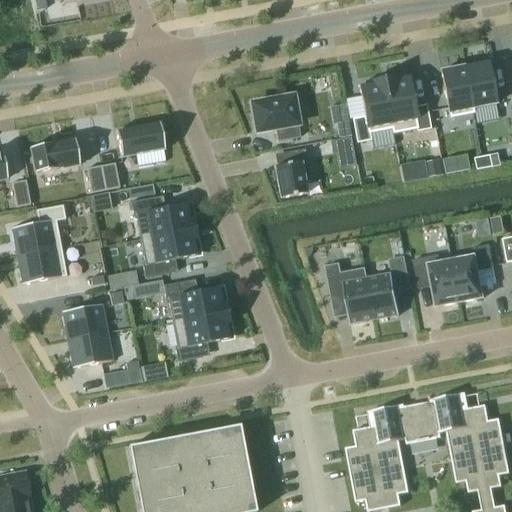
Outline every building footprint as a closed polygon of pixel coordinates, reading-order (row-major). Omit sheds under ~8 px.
[(487,63),(464,68),(472,111),(495,106),(487,63)] [(464,68),(440,72),(449,119),(472,114),(472,111),(464,68)] [(395,79),(383,81),(393,135),(416,130),(416,133),(430,130),(426,106),(413,108),(408,79),(395,81),(395,79)] [(393,135),(383,81),(371,83),(371,85),(359,88),(364,118),(352,120),(356,144),(370,141),(369,134),(391,130),(392,135),(393,135)] [(300,139),(293,98),(252,106),(257,134),(275,130),(278,143),(300,139)] [(347,123),(336,126),(338,139),(350,137),(347,123)] [(164,151),(159,125),(115,133),(120,160),(164,151)] [(350,139),(333,142),(336,154),(352,151),(350,139)] [(79,168),(74,141),(30,150),(35,176),(79,168)] [(295,164),(274,168),(279,200),(306,195),(304,183),(310,182),(304,150),(293,152),(295,164)] [(481,158),(483,170),(491,168),(489,156),(481,158)] [(483,170),(481,158),(473,159),(475,171),(483,170)] [(423,163),(426,179),(442,176),(439,161),(423,163)] [(114,165),(100,168),(105,192),(119,189),(114,165)] [(100,168),(86,170),(91,194),(105,192),(100,168)] [(25,182),(11,185),(16,209),(30,206),(25,182)] [(190,205),(157,211),(154,199),(130,203),(133,217),(135,217),(140,241),(195,231),(190,205)] [(17,260),(56,253),(51,225),(12,233),(17,260)] [(145,280),(169,275),(166,263),(200,256),(195,231),(140,241),(144,265),(142,266),(145,280)] [(511,238),(502,240),(507,264),(511,263),(511,238)] [(452,262),(460,304),(483,299),(478,272),(493,269),(489,246),(473,249),(474,257),(452,262)] [(22,288),(62,280),(56,253),(17,260),(22,288)] [(391,274),(367,279),(375,321),(399,316),(393,286),(409,283),(404,258),(389,261),(391,274)] [(460,304),(452,262),(429,266),(427,258),(413,261),(417,281),(431,278),(436,308),(460,304)] [(339,265),(326,267),(332,298),(345,296),(349,316),(350,326),(375,321),(367,279),(365,270),(341,274),(339,265)] [(102,277),(90,279),(92,287),(104,285),(102,277)] [(189,295),(187,282),(162,287),(165,301),(167,300),(172,324),(227,314),(222,288),(189,295)] [(121,293),(109,295),(111,307),(123,305),(121,293)] [(68,342),(108,335),(102,307),(63,315),(68,342)] [(177,363),(201,358),(199,346),(232,339),(227,314),(172,324),(177,349),(174,349),(177,363)] [(73,370),(113,363),(108,335),(68,342),(73,370)] [(125,365),(127,372),(139,370),(137,362),(125,365)] [(505,511),(505,507),(495,509),(491,490),(501,488),(499,476),(509,474),(499,420),(488,422),(485,407),(466,410),(463,395),(430,401),(431,403),(402,408),(402,406),(369,413),(372,428),(357,431),(353,432),(356,447),(345,450),(356,504),(366,502),(367,511),(373,511),(401,507),(399,495),(409,494),(399,442),(406,441),(406,445),(441,439),(440,434),(446,433),(456,485),(466,483),(468,494),(478,492),(482,511),(476,511),(505,511)] [(254,511),(239,428),(184,438),(127,449),(139,511),(254,511)] [(24,475),(0,479),(0,504),(29,499),(24,475)] [(31,511),(29,499),(0,504),(0,511),(31,511)]
